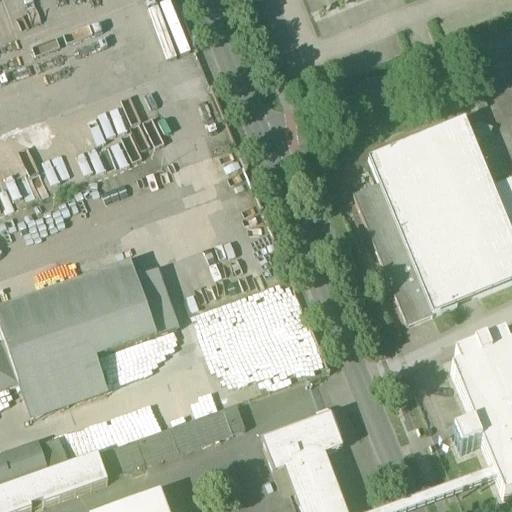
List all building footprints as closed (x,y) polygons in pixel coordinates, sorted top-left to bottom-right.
[(367,164),(378,190),(432,321),(433,321),(511,287),(511,182),(491,191),(464,124),(367,164)] [(433,321),(432,321),(378,190),(352,201),(406,332),(433,321)] [(0,313),(0,333),(136,287),(130,269),(0,313)] [(0,333),(0,339),(3,349),(18,391),(93,364),(175,336),(156,280),(136,287),(0,333)] [(288,288),(189,318),(198,347),(289,320),(291,326),(298,324),(288,288)] [(312,357),(305,328),(280,334),(287,363),(312,357)] [(480,451),(491,478),(495,488),(502,505),(511,501),(511,351),(508,353),(503,341),(453,362),(458,374),(450,377),(472,431),(451,440),(459,460),(480,451)] [(0,396),(17,391),(18,391),(3,349),(0,350),(0,396)] [(106,400),(93,364),(18,391),(17,391),(30,426),(106,400)] [(235,412),(222,417),(231,442),(244,437),(235,412)] [(177,461),(231,442),(222,417),(169,436),(177,461)] [(272,480),(285,475),(322,461),(341,454),(337,443),(337,442),(329,420),(325,418),(319,421),(320,424),(264,445),(261,452),(272,480)] [(105,486),(177,461),(169,436),(96,462),(105,486)] [(0,462),(0,496),(47,479),(36,449),(0,462)] [(341,511),(322,461),(285,475),(298,511),(341,511)] [(44,511),(106,490),(105,486),(96,462),(47,479),(0,496),(0,511),(34,511),(41,510),(41,511),(44,511)] [(428,511),(495,488),(491,478),(398,511),(428,511)] [(146,504),(148,511),(163,511),(159,499),(146,504)]
